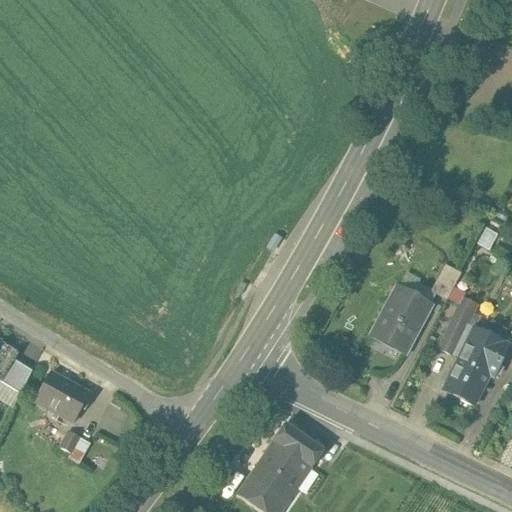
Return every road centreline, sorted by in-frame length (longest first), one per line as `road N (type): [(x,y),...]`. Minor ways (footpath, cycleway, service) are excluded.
road 1 (secondary): [(441,0),(382,126),(241,360)]
road 2 (residential): [(241,360),(511,492)]
road 3 (unclassified): [(198,428),(0,309)]
